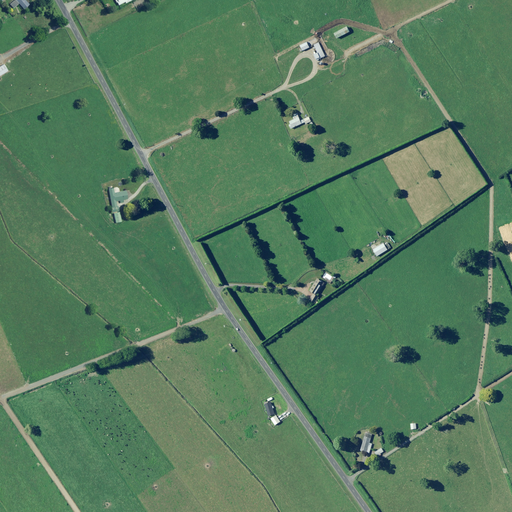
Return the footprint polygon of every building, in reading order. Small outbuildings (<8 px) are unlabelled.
[(25,0),(14,0),(9,5),(13,9),(18,4),(24,9),(29,4),(25,0)] [(348,27),(335,33),(337,39),(351,33),(348,27)] [(308,42),(301,45),(303,51),(311,48),(308,42)] [(314,45),(318,53),(316,53),(315,52),(313,53),(317,60),(326,56),(319,43),(314,45)] [(289,125),(292,129),(305,123),(306,124),(312,122),(309,117),(301,121),(299,115),(294,117),(295,119),(290,122),(291,124),(289,125)] [(119,212),(118,206),(117,206),(116,201),(118,201),(118,203),(124,202),(123,200),(127,199),(126,191),(114,193),(113,188),(108,189),(112,207),(110,207),(111,213),(113,213),(115,223),(121,222),(119,212)] [(378,246),(379,247),(374,250),(378,256),(388,250),(384,243),(380,246),(380,245),(378,246)] [(325,283),(318,279),(310,291),(314,294),(310,300),(316,304),(321,295),(319,294),(325,283)] [(271,402),(265,404),(269,416),(275,414),(271,402)] [(281,422),(277,416),(272,419),(276,425),(281,422)] [(372,436),(366,434),(361,450),(370,453),(373,444),(370,443),(372,436)] [(385,453),(382,448),(375,452),(378,457),(385,453)]
